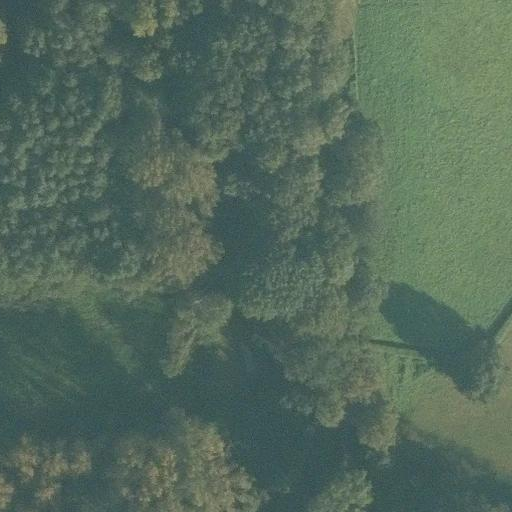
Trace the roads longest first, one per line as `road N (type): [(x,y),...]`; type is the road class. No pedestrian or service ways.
road 1 (track): [(212,0),(230,90),(365,465),(373,511)]
road 2 (track): [(230,90),(209,186),(212,364)]
